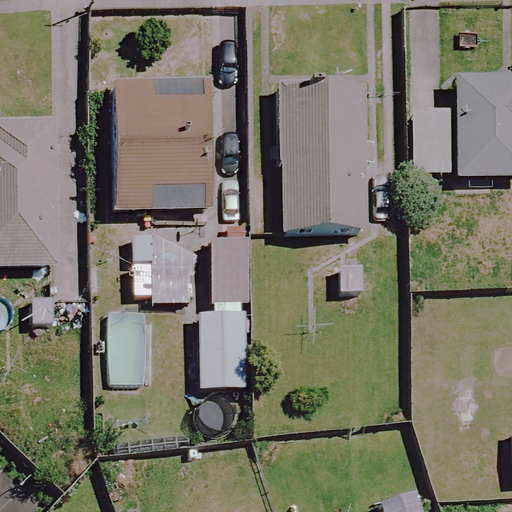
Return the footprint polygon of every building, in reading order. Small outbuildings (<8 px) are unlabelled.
[(412,183),(452,183),(511,185),(511,86),(453,86),(453,119),(412,119),(412,183)] [(199,224),(200,94),(109,93),(108,223),(199,224)] [(358,194),(357,103),(274,104),(276,243),(367,241),(366,194),(358,194)] [(0,277),(71,278),(72,154),(0,153),(0,277)] [(238,399),(240,253),(208,253),(207,324),(195,324),(194,399),(238,399)] [(419,511),(417,502),(384,511),(419,511)]
